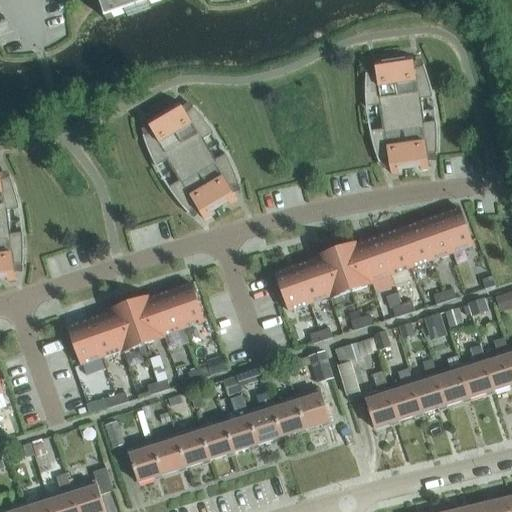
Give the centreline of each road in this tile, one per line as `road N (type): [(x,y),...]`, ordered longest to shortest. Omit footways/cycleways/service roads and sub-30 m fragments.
road 1 (residential): [(487,190),(226,242)]
road 2 (residential): [(226,242),(15,304)]
road 3 (residential): [(347,501),(511,461)]
road 4 (residential): [(15,304),(55,423)]
road 5 (residential): [(226,242),(261,357)]
